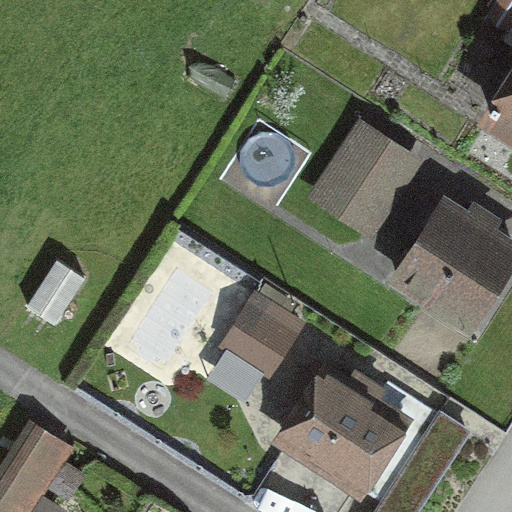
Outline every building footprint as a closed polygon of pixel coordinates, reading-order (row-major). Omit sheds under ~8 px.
[(511,129),(511,82),(491,116),(511,129)] [(412,160),(361,127),(317,194),(368,228),(412,160)] [(396,274),(471,322),(511,257),(511,248),(442,203),(396,274)] [(53,321),(82,276),(59,261),(30,306),(53,321)] [(226,342),(268,369),(298,323),(256,296),(226,342)] [(326,371),(284,437),(400,511),(412,511),(466,429),(388,378),(381,388),(354,370),(345,383),(326,371)] [(42,431),(0,496),(0,511),(29,511),(70,449),(42,431)]
